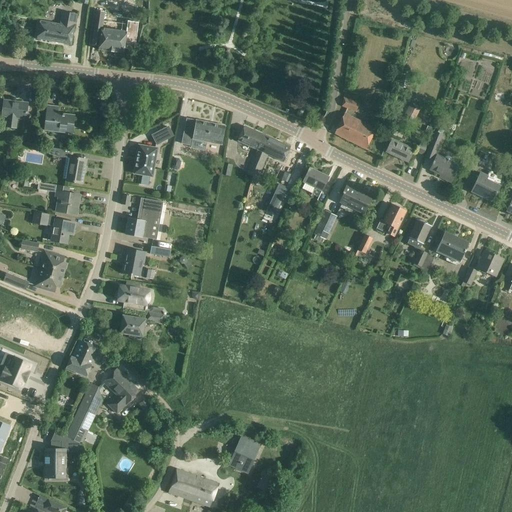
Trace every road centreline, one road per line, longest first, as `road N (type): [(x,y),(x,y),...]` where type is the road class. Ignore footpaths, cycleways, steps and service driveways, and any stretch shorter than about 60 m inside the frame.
road 1 (unclassified): [(81,317),(110,230),(128,77)]
road 2 (unclassified): [(135,511),(164,471),(161,411),(81,317)]
road 3 (tertiary): [(511,240),(317,146)]
road 4 (unclassified): [(1,511),(81,317)]
road 5 (tertiary): [(317,146),(218,97),(128,77)]
road 6 (unclassified): [(317,146),(331,114),(347,0)]
road 7 (tertiary): [(128,77),(0,65)]
